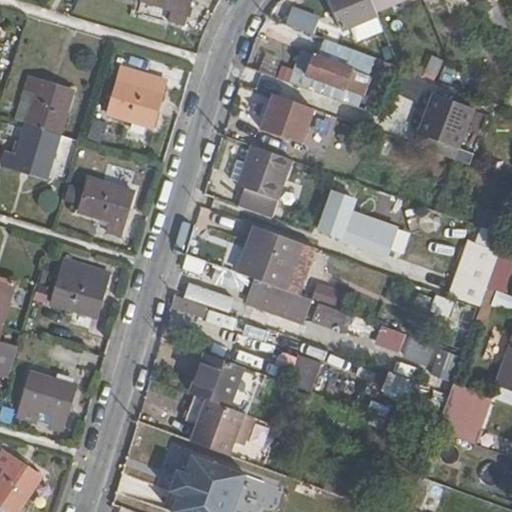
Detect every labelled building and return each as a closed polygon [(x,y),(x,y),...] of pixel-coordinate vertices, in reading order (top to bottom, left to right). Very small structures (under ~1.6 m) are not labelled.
[(200,0),(151,0),(148,11),(178,20),(174,32),(190,36),(200,0)] [(324,0),(336,32),(372,18),(370,12),(402,0),(324,0)] [(504,29),(492,0),(487,0),(475,5),(487,36),(504,29)] [(284,24),(313,35),(317,22),(289,11),(284,24)] [(0,55),(10,24),(0,20),(0,55)] [(304,76),(343,91),(351,71),(312,56),(304,76)] [(434,81),(442,62),(427,56),(419,75),(434,81)] [(133,58),(117,106),(164,121),(179,72),(161,66),(157,80),(147,77),(151,64),(133,58)] [(55,175),(84,84),(36,67),(20,115),(34,119),(24,149),(12,145),(7,160),(55,175)] [(363,76),(351,71),(343,91),(355,96),(363,76)] [(343,91),(304,76),(300,86),(352,104),(355,96),(343,91)] [(511,85),(496,80),(490,96),(508,103),(511,92),(511,85)] [(300,144),(312,109),(272,94),(259,129),(300,144)] [(471,108),(430,94),(416,134),(456,149),(471,108)] [(456,149),(416,134),(412,145),(452,160),(456,149)] [(246,161),(238,182),(237,185),(247,188),(242,203),(274,214),(292,160),(251,146),(246,161)] [(231,179),(238,182),(246,161),(238,158),(231,179)] [(145,187),(100,174),(90,208),(119,216),(116,227),(132,232),(145,187)] [(353,200),(335,193),(321,230),(339,237),(341,235),(355,240),(355,243),(386,255),(387,252),(393,254),(401,234),(395,230),(395,229),(349,211),(353,200)] [(396,222),(399,207),(380,204),(378,219),(396,222)] [(238,273),(257,280),(297,294),(314,246),(256,225),(249,246),(255,248),(250,259),(244,257),(238,273)] [(463,239),(448,297),(485,307),(486,304),(503,309),(511,273),(511,253),(489,247),(493,232),(478,228),(475,242),(463,239)] [(249,246),(244,257),(250,259),(255,248),(249,246)] [(60,306),(105,320),(120,270),(104,266),(100,280),(70,271),(60,306)] [(421,266),(415,284),(440,292),(446,275),(421,266)] [(0,364),(24,281),(0,274),(0,364)] [(305,327),(315,300),(297,294),(257,280),(247,305),(305,327)] [(311,299),(335,305),(338,290),(315,284),(311,299)] [(348,332),(351,313),(316,306),(312,325),(348,332)] [(206,323),(230,330),(233,319),(208,312),(206,323)] [(450,325),(436,320),(432,332),(446,338),(450,325)] [(380,326),(374,344),(399,353),(406,335),(380,326)] [(511,331),(494,384),(511,389),(511,331)] [(319,337),(318,348),(345,352),(347,341),(319,337)] [(404,363),(430,364),(431,340),(405,339),(404,363)] [(192,396),(223,407),(237,365),(204,354),(189,395),(192,396)] [(310,389),(319,363),(300,357),(292,383),(310,389)] [(223,407),(243,414),(258,373),(237,365),(223,407)] [(85,385),(40,372),(31,404),(61,413),(57,426),(72,431),(85,385)] [(379,393),(410,404),(417,383),(386,373),(379,393)] [(434,429),(473,445),(491,401),(453,385),(434,429)] [(223,407),(192,396),(184,420),(196,425),(191,441),(230,455),(234,441),(243,444),(253,418),(243,414),(223,407)] [(19,453),(0,480),(0,500),(17,511),(35,511),(57,479),(19,453)] [(180,494),(173,511),(233,511),(248,474),(194,455),(187,473),(179,470),(172,491),(180,494)]
